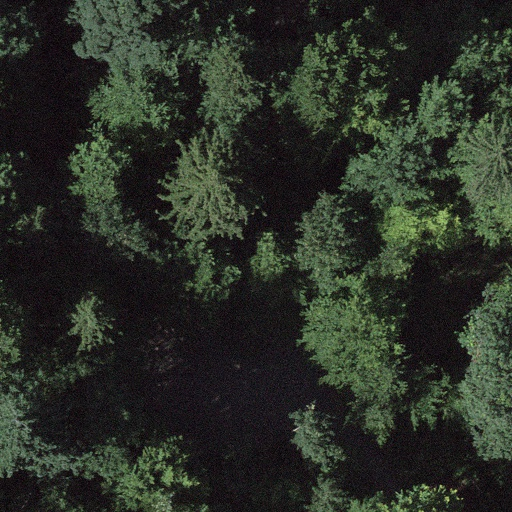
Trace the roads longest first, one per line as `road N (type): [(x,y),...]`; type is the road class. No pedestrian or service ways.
road 1 (track): [(282,0),(271,148),(276,260),(301,368),(339,434),(411,511)]
road 2 (track): [(15,0),(50,172),(128,336),(218,392),(301,368)]
